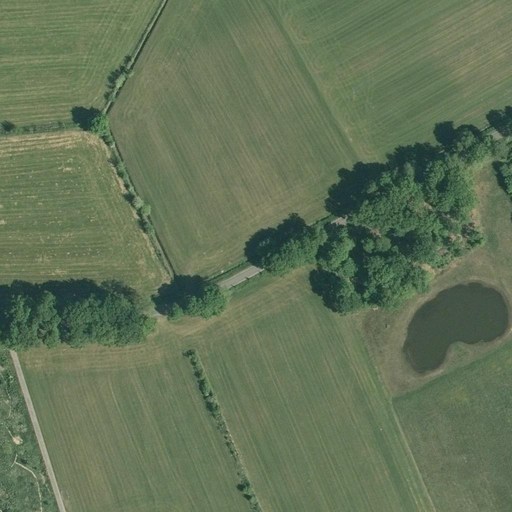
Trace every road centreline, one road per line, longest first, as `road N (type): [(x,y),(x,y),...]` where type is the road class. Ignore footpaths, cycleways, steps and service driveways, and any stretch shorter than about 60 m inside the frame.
road 1 (unclassified): [(0,324),(101,325),(185,306),(511,126)]
road 2 (unknown): [(7,324),(59,511)]
